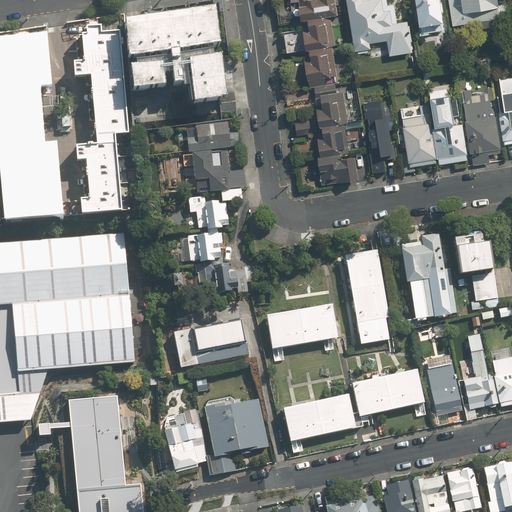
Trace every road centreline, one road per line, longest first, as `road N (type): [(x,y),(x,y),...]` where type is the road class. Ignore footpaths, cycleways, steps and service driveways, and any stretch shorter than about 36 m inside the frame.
road 1 (residential): [(511,184),(303,218),(283,213),(247,0)]
road 2 (residential): [(511,431),(195,491)]
